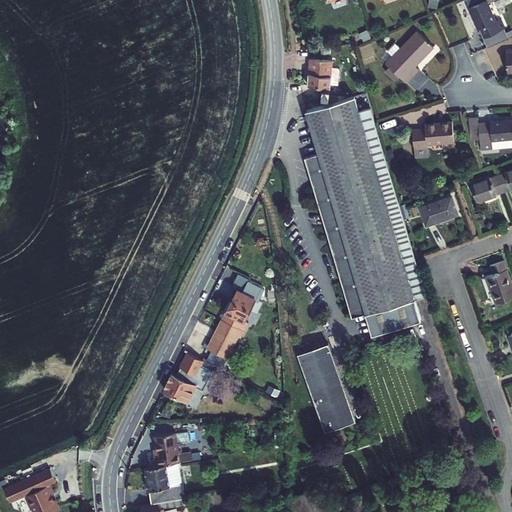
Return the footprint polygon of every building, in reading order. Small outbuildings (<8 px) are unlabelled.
[(465,0),(469,7),(479,29),(481,28),(485,37),(505,28),(500,18),(496,20),(488,2),(491,0),(465,0)] [(481,28),(479,29),(487,47),(511,36),(511,29),(507,32),(505,28),(485,37),(481,28)] [(406,82),(419,69),(415,65),(434,46),(417,31),(401,48),(396,43),(388,51),(393,56),(386,63),(389,66),(400,76),(406,82)] [(309,59),(308,85),(330,88),(331,81),(338,82),(340,66),(338,65),(333,64),(333,60),(309,59)] [(395,81),(400,76),(389,66),(385,71),(395,81)] [(330,91),(329,100),(328,104),(343,99),(340,89),(330,91)] [(306,110),(319,153),(305,157),(352,317),(366,313),(372,333),(421,319),(415,298),(426,295),(371,107),(359,110),(355,96),(343,99),(328,104),(306,110)] [(471,141),(479,140),(478,122),(477,116),(469,117),(471,141)] [(511,119),(478,122),(479,140),(482,140),(482,148),(511,145),(511,119)] [(427,144),(454,141),(452,121),(425,124),(425,129),(412,130),(415,158),(429,156),(427,144)] [(504,192),(511,190),(511,189),(511,170),(498,175),(504,192)] [(477,202),(496,195),(504,192),(498,175),(471,184),(477,202)] [(427,225),(458,215),(452,196),(421,207),(427,225)] [(487,276),(496,304),(511,298),(511,282),(504,261),(491,266),(494,274),(487,276)] [(233,361),(237,352),(231,349),(238,336),(240,337),(248,322),(246,320),(251,309),(257,312),(262,301),(238,289),(208,348),(212,350),(230,359),(233,361)] [(317,404),(326,429),(354,419),(327,344),(299,354),(314,397),(313,398),(315,404),(317,404)] [(212,350),(206,362),(225,371),(230,359),(212,350)] [(188,353),(176,376),(195,385),(203,389),(212,369),(201,364),(202,360),(188,353)] [(172,374),(164,389),(176,395),(175,398),(186,404),(195,385),(176,376),(172,374)] [(154,452),(156,466),(178,462),(180,462),(178,452),(182,451),(180,442),(187,440),(189,438),(188,432),(186,431),(156,434),(154,437),(157,451),(154,452)] [(147,453),(149,467),(156,466),(154,452),(147,453)] [(145,467),(151,503),(184,498),(178,462),(156,466),(149,467),(145,467)] [(3,489),(9,502),(24,496),(30,510),(31,509),(32,511),(56,511),(59,511),(51,496),(53,495),(49,485),(55,483),(49,469),(3,489)] [(323,511),(318,494),(306,493),(289,497),(294,511),(323,511)] [(176,511),(176,507),(185,505),(184,498),(151,503),(141,505),(142,511),(176,511)]
